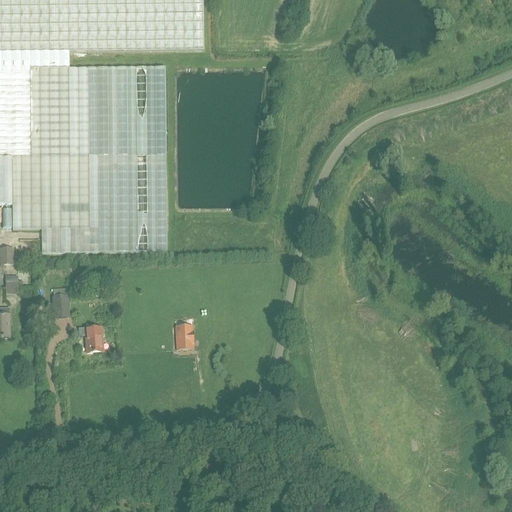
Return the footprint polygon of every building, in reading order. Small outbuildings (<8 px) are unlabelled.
[(0,0),(0,66),(30,66),(69,66),(69,53),(202,52),(202,0),(0,0)] [(0,185),(32,185),(32,169),(30,66),(0,66),(0,185)] [(167,253),(166,182),(165,68),(69,69),(69,66),(30,66),(32,169),(32,185),(33,231),(41,231),(42,254),(167,253)] [(32,185),(0,185),(0,206),(12,206),(13,231),(33,231),(32,185)] [(0,249),(0,266),(14,266),(13,258),(13,250),(0,249)] [(17,277),(5,278),(6,296),(18,296),(18,289),(17,277)] [(68,297),(67,297),(66,290),(53,290),(53,298),(51,298),(53,320),(70,319),(68,297)] [(0,309),(0,339),(10,339),(10,310),(0,309)] [(175,327),(176,352),(194,351),(193,327),(175,327)] [(103,354),(101,329),(79,331),(80,339),(85,339),(87,355),(103,354)]
